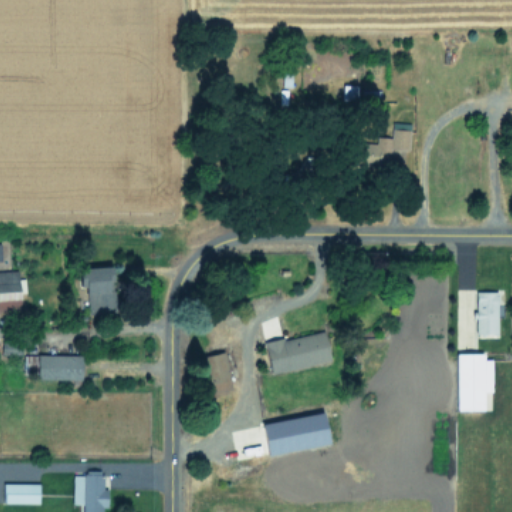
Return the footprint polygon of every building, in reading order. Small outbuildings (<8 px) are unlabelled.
[(341,102),(355,103),(356,85),(341,84),(341,102)] [(86,314),(116,313),(115,288),(110,288),(109,266),(77,267),(78,287),(85,286),(86,314)] [(0,315),(19,314),(18,292),(24,292),(23,278),(17,279),(17,270),(0,270),(0,315)] [(496,333),(495,291),(474,291),(475,311),(473,311),(474,333),(496,333)] [(263,342),(270,373),(329,360),(323,330),(263,342)] [(0,353),(20,353),(20,341),(1,340),(0,353)] [(202,356),(212,395),(232,390),(222,350),(202,356)] [(490,390),(490,359),(482,359),(482,353),(455,353),(456,409),(482,409),(481,391),(490,390)] [(80,379),(80,355),(29,354),(29,368),(36,369),(36,378),(80,379)] [(327,443),(321,412),(260,423),(266,454),(327,443)] [(71,504),(81,504),(80,511),(100,511),(101,507),(106,507),(106,488),(101,488),(102,470),(84,470),(84,475),(71,474),(71,504)] [(38,483),(2,483),(1,502),(38,503),(38,483)]
